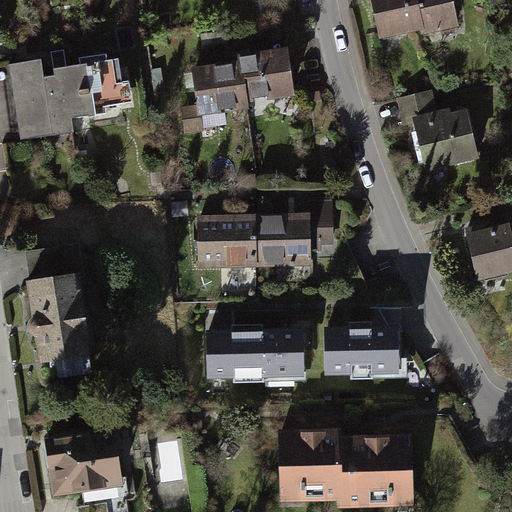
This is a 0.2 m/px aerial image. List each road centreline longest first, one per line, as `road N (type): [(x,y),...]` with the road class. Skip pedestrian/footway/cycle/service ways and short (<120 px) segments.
road 1 (residential): [(338,0),(427,283),(466,360),(496,402),(511,408)]
road 2 (tertiary): [(19,511),(0,383)]
